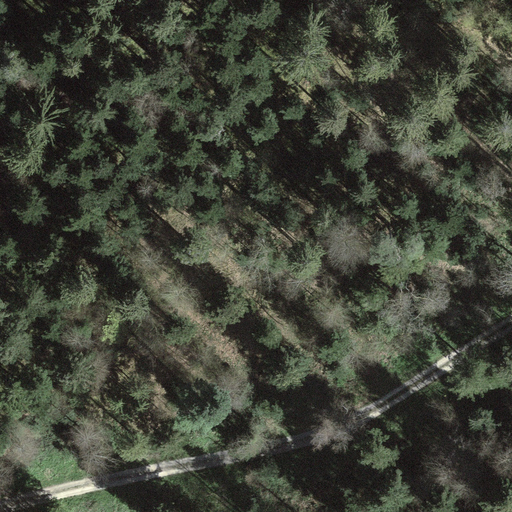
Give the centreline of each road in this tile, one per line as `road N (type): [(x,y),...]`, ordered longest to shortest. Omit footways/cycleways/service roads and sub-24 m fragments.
road 1 (track): [(0,507),(341,432),(511,321)]
road 2 (track): [(120,0),(0,206)]
